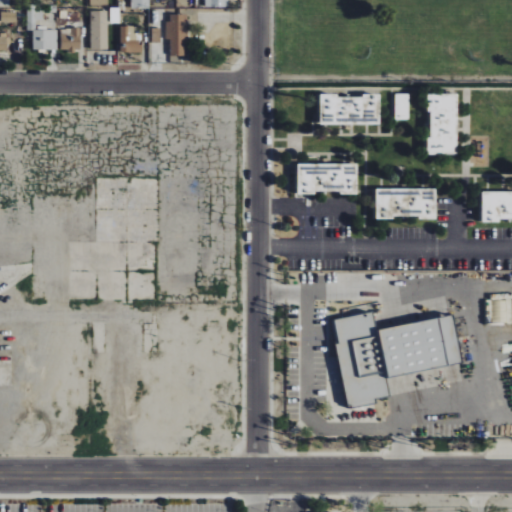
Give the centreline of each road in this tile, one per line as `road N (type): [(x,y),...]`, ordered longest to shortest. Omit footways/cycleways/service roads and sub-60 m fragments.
road 1 (tertiary): [(0,474),(511,474)]
road 2 (residential): [(260,0),(263,473)]
road 3 (residential): [(0,78),(261,84)]
